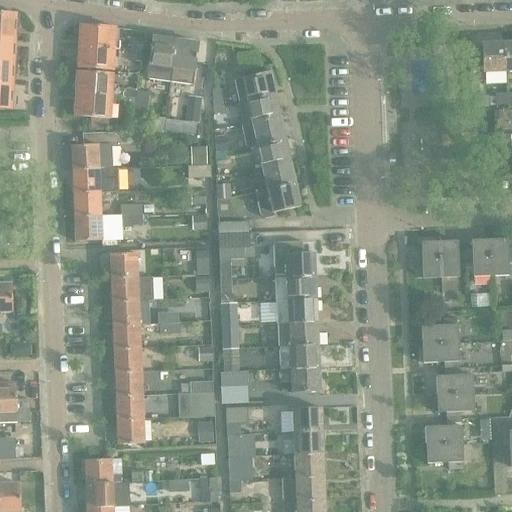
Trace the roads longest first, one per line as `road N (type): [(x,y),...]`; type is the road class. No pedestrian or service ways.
road 1 (residential): [(56,511),(42,174),(51,7)]
road 2 (residential): [(362,19),(207,28),(51,7)]
road 3 (residential): [(384,511),(369,220)]
road 4 (residential): [(369,220),(362,19)]
road 5 (residential): [(362,19),(511,14)]
road 6 (residential): [(511,214),(369,220)]
